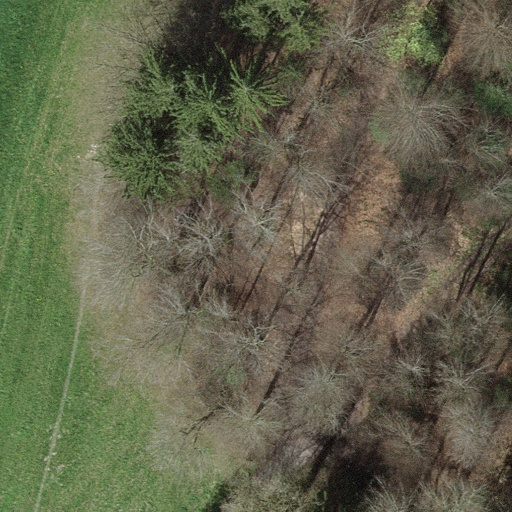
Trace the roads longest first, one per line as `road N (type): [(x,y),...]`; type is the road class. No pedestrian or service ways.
road 1 (track): [(373,0),(311,431),(216,511)]
road 2 (track): [(311,431),(511,254)]
